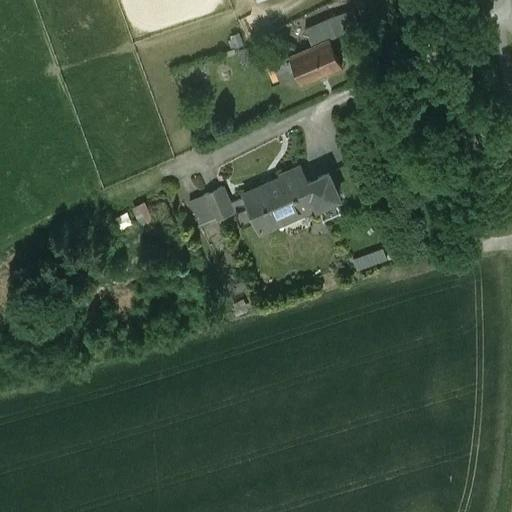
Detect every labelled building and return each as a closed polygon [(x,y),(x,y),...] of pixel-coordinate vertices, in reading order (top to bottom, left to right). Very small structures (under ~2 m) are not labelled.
[(329,36),(287,55),(300,85),(342,65),(329,36)] [(413,86),(391,92),(401,127),(423,121),(413,86)] [(308,182),(301,165),(299,166),(300,167),(282,175),(283,177),(244,194),(260,230),(317,204),(318,204),(308,182)] [(308,182),(318,204),(317,204),(324,219),(342,211),(336,198),(340,197),(329,173),(308,182)] [(222,183),(202,191),(213,219),(233,211),(222,183)] [(148,200),(136,202),(139,223),(151,221),(148,200)] [(469,219),(459,222),(462,232),(472,229),(469,219)]
